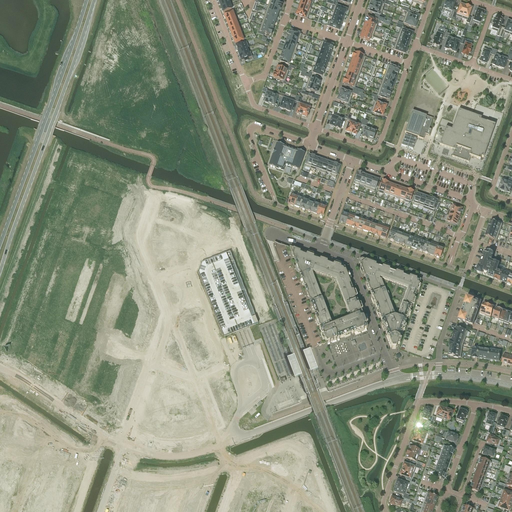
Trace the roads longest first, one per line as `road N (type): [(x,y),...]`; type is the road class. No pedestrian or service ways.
road 1 (primary): [(0,267),(93,0)]
road 2 (primary): [(86,0),(0,242)]
road 3 (residential): [(222,365),(185,269),(189,252),(237,235),(260,295)]
road 4 (residential): [(315,128),(377,146),(414,45)]
road 5 (residential): [(476,404),(417,403),(385,511)]
road 6 (tertiary): [(394,380),(235,439)]
road 7 (residential): [(351,159),(471,202),(460,236)]
road 8 (residential): [(360,0),(315,128)]
road 9 (residential): [(272,196),(250,128),(309,143)]
road 10 (residential): [(124,444),(154,362),(193,377)]
road 11 (residential): [(384,352),(349,261),(320,250)]
road 12 (residential): [(340,193),(460,236)]
road 13 (residential): [(18,312),(46,231),(80,243)]
